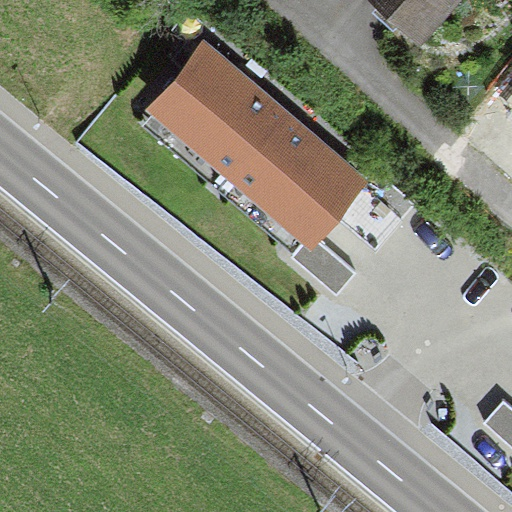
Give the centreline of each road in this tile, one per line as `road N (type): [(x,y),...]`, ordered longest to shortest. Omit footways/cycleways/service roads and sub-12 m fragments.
road 1 (primary): [(0,149),(440,511)]
road 2 (residential): [(511,200),(271,0)]
